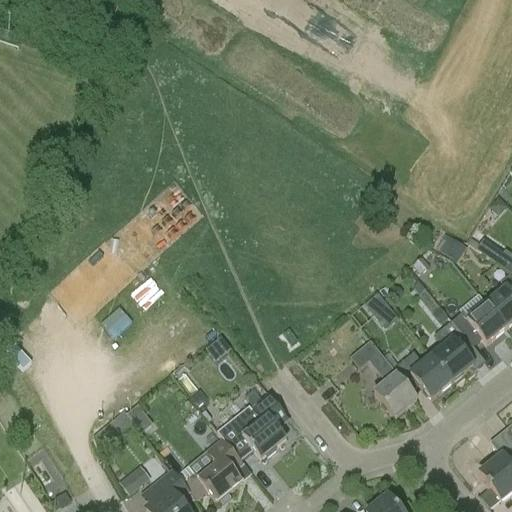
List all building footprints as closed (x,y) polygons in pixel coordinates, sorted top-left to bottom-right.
[(438,253),(458,266),(467,252),(447,239),(438,253)] [(475,254),(511,279),(511,259),(504,255),(502,258),(482,244),(475,254)] [(503,292),(485,307),(506,334),(511,328),(511,283),(510,281),(500,288),(503,292)] [(376,298),(363,309),(384,334),(397,323),(376,298)] [(462,317),(451,326),(472,351),(482,343),(487,349),(506,334),(485,307),(466,323),(462,317)] [(433,341),(442,352),(431,362),(452,388),(472,371),(470,368),(474,364),(466,356),(472,351),(451,326),(433,341)] [(288,334),(283,338),(291,348),(296,344),(288,334)] [(206,353),(215,365),(230,353),(221,341),(206,353)] [(416,407),(410,399),(411,398),(392,376),(369,347),(349,363),(359,375),(368,368),(385,388),(373,398),(395,424),(416,407)] [(387,358),(381,362),(392,376),(411,398),(419,391),(431,405),(452,388),(431,362),(422,369),(414,359),(410,361),(398,371),(387,358)] [(248,411),(216,437),(222,445),(238,463),(240,466),(253,456),(260,465),(265,461),(266,462),(276,455),(275,453),(286,444),(278,434),(288,425),(268,399),(267,399),(249,413),(248,411)] [(137,410),(126,418),(141,437),(151,429),(147,423),(137,410)] [(97,438),(91,442),(98,457),(100,460),(100,459),(109,452),(97,438)] [(182,487),(181,487),(196,505),(207,497),(216,508),(241,488),(240,487),(233,478),(243,470),(240,466),(238,463),(222,445),(206,457),(216,470),(198,486),(192,479),(182,487)] [(489,492),(478,501),(486,511),(487,511),(490,511),(499,504),(511,494),(511,495),(511,457),(509,453),(500,460),(478,478),(489,492)] [(140,470),(119,488),(130,500),(151,482),(140,470)] [(181,511),(177,507),(188,498),(172,478),(153,494),(161,504),(150,511),(181,511)] [(395,511),(387,502),(374,511),(395,511)]
